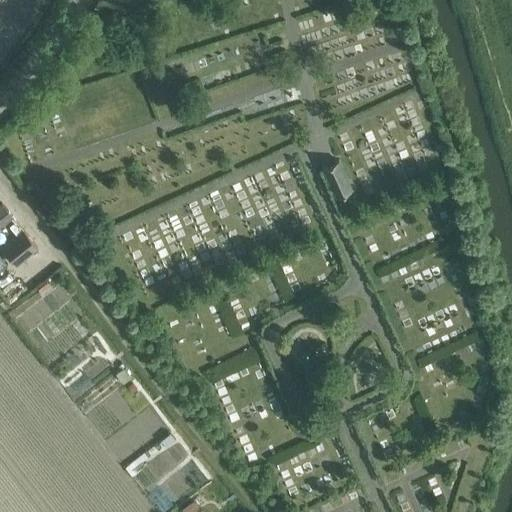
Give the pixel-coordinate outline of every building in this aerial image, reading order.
[(338,160),(321,167),(335,196),(337,195),(351,189),(347,180),(338,160)] [(0,226),(11,216),(0,203),(0,226)] [(1,248),(15,265),(37,247),(15,221),(9,226),(16,235),(1,248)] [(321,241),(298,253),(305,268),(329,255),(321,241)] [(3,267),(0,269),(0,298),(4,303),(19,289),(3,267)] [(220,333),(231,329),(219,292),(208,296),(220,333)] [(86,379),(97,373),(89,357),(99,352),(87,331),(65,342),(86,379)] [(179,455),(195,444),(178,420),(162,430),(179,455)] [(412,511),(431,511),(422,472),(404,477),(412,511)]
